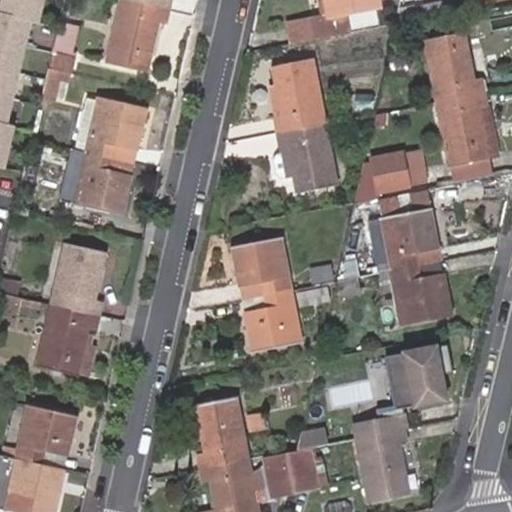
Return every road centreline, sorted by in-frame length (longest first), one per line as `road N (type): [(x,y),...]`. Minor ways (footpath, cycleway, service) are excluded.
road 1 (residential): [(231,0),(120,511)]
road 2 (residential): [(489,511),(487,465),(511,354)]
